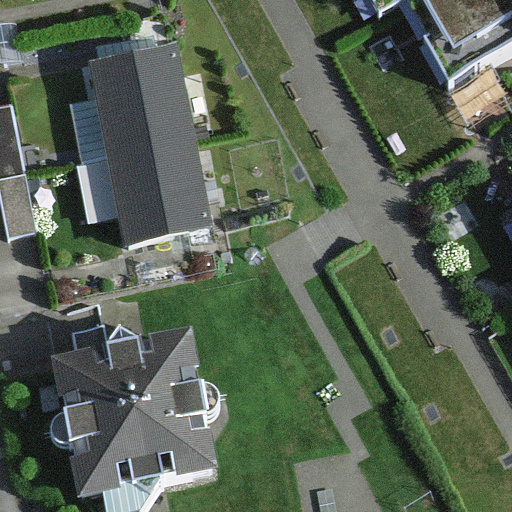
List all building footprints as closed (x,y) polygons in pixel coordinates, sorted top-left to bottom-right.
[(511,92),(511,0),(417,0),(480,110),(511,92)] [(97,73),(113,160),(189,146),(173,59),(97,73)] [(0,102),(0,183),(8,232),(36,228),(15,100),(0,102)] [(113,160),(129,247),(205,233),(189,146),(113,160)] [(211,356),(74,377),(94,511),(201,511),(234,507),(211,356)]
